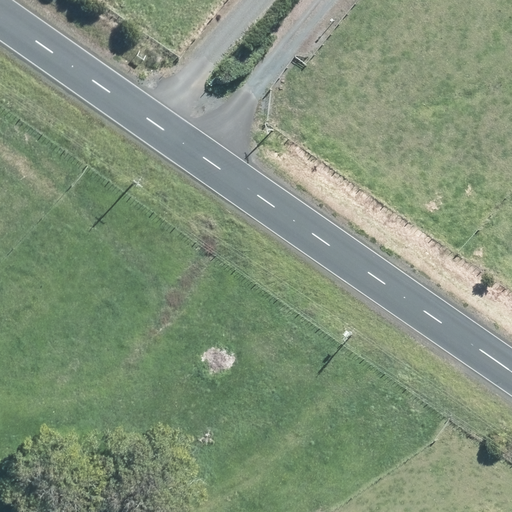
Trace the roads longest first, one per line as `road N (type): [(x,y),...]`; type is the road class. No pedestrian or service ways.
road 1 (unclassified): [(0,18),(511,375)]
road 2 (unknown): [(216,169),(345,0)]
